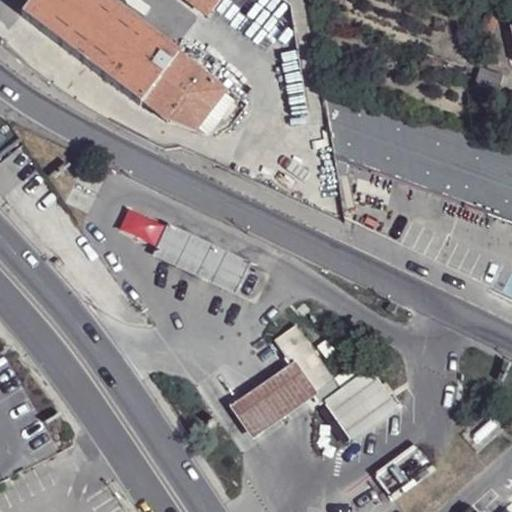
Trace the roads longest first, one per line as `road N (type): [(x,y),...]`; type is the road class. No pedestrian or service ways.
road 1 (tertiary): [(511,337),(82,132),(0,77)]
road 2 (primary): [(203,511),(71,314),(0,240)]
road 3 (primary): [(0,289),(43,335),(162,511)]
